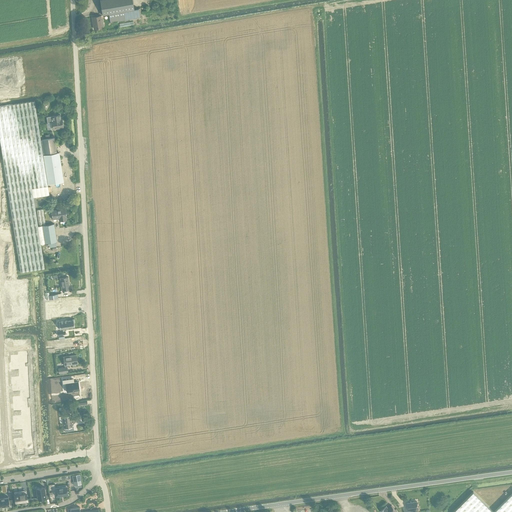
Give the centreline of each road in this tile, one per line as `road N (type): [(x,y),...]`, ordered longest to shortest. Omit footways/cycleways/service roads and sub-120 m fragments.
road 1 (unclassified): [(97,450),(71,0)]
road 2 (tertiary): [(228,511),(511,471)]
